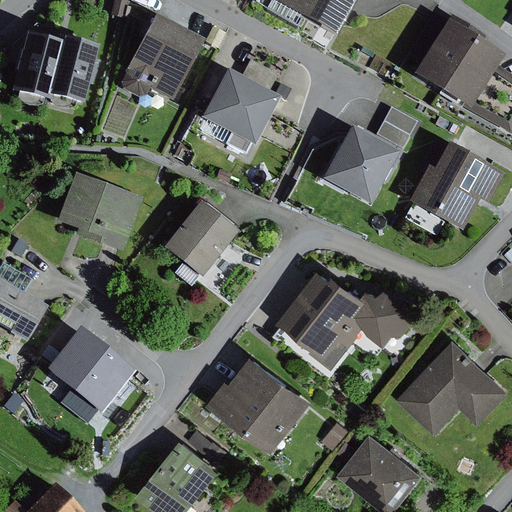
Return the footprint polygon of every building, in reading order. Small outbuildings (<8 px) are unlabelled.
[(114,0),(111,16),(122,19),(127,0),(114,0)] [(272,0),(336,36),(356,0),(272,0)] [(203,43),(156,18),(122,82),(123,90),(139,98),(144,97),(149,88),(172,100),(203,43)] [(504,56),(448,22),(415,75),(511,134),(511,133),(511,77),(497,68),(504,56)] [(213,28),(206,43),(218,48),(224,34),(213,28)] [(63,43),(27,34),(23,52),(19,51),(13,73),(17,74),(13,92),(48,101),(49,96),(63,43)] [(97,47),(65,38),(63,43),(49,96),(82,105),(87,86),(91,86),(96,67),(92,66),(97,47)] [(227,73),(202,121),(254,147),(278,101),(268,96),(279,75),(250,60),(240,79),(227,73)] [(391,110),(378,135),(403,148),(416,123),(391,110)] [(351,128),(324,179),(371,204),(398,153),(351,128)] [(454,154),(437,145),(424,169),(436,176),(419,207),(468,233),(484,202),(496,208),(511,178),(511,175),(458,147),(454,154)] [(220,170),(217,178),(228,183),(231,175),(220,170)] [(143,199),(74,175),(57,223),(78,230),(75,237),(123,254),(143,199)] [(201,204),(164,250),(201,279),(238,232),(201,204)] [(319,267),(278,323),(327,358),(342,338),(351,344),(363,326),(369,336),(384,347),(393,336),(403,336),(416,320),(415,301),(386,289),(380,297),(367,288),(364,292),(335,272),(332,277),(319,267)] [(46,309),(0,281),(0,327),(26,343),(46,309)] [(78,331),(46,372),(101,414),(133,373),(78,331)] [(455,340),(399,398),(433,431),(460,404),(480,424),(510,393),(455,340)] [(227,379),(209,404),(274,453),(313,400),(254,357),(233,384),(227,379)] [(357,404),(351,411),(359,417),(365,410),(357,404)] [(338,422),(322,441),(333,450),(349,431),(338,422)] [(198,430),(189,441),(215,461),(224,449),(198,430)] [(372,433),(340,473),(387,511),(395,511),(425,476),(372,433)] [(181,441),(139,495),(160,511),(188,511),(220,471),(181,441)] [(31,511),(18,498),(3,511),(81,511),(58,488),(32,511),(31,511)]
